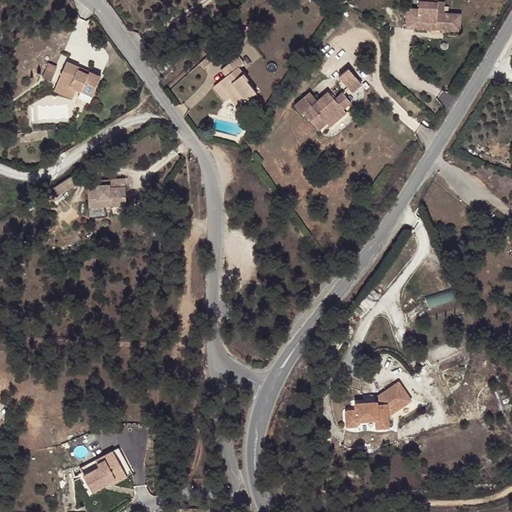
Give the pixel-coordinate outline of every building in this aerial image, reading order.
[(433,25),(458,25),(458,8),(441,7),(441,0),(415,0),(415,4),(405,4),(404,24),(415,24),(415,17),(433,17),(433,25)] [(173,54),(169,49),(160,53),(166,60),(173,54)] [(245,60),(240,53),(227,63),(230,69),(220,77),(237,103),(257,89),(240,63),(245,60)] [(202,61),(199,64),(203,68),(211,62),(207,57),(202,61)] [(67,58),(59,78),(73,82),(74,81),(79,84),(84,85),(81,91),(92,96),(102,71),(67,58)] [(48,59),(42,74),(52,78),(58,63),(48,59)] [(348,69),(338,77),(352,93),(362,85),(348,69)] [(73,82),(59,78),(56,86),(75,94),(79,84),(74,81),(73,82)] [(304,113),(319,131),(327,124),(325,122),(342,107),(344,110),(351,103),(335,84),(312,105),(304,96),(294,105),(302,115),(304,113)] [(342,107),(325,122),(327,124),(330,127),(347,113),(344,110),(342,107)] [(129,197),(125,171),(108,174),(109,180),(96,182),(96,185),(90,186),(93,204),(114,200),(114,195),(121,194),(122,198),(129,197)] [(51,202),(79,182),(72,173),(44,193),(51,202)] [(451,290),(428,299),(431,308),(455,299),(451,290)] [(303,298),(297,306),(301,309),(307,300),(303,298)] [(411,400),(398,382),(375,398),(375,402),(355,403),(355,410),(346,410),(347,426),(358,426),(358,421),(370,420),(388,419),(388,417),(411,400)] [(113,451),(80,469),(92,493),(109,484),(108,483),(125,473),(113,451)] [(125,473),(108,483),(109,484),(110,486),(127,477),(125,473)]
